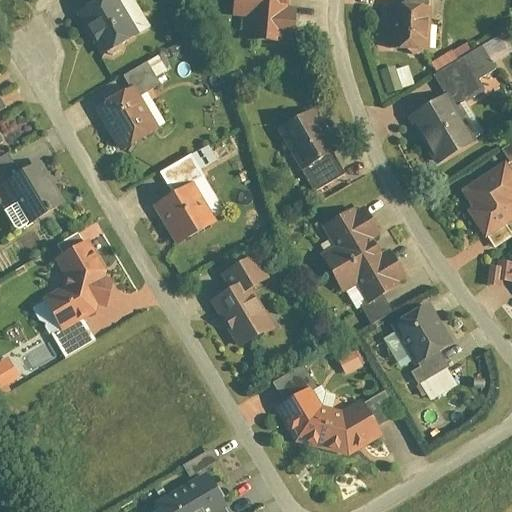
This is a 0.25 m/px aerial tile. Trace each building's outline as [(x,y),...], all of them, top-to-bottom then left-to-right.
[(127,0),(107,0),(82,14),(107,59),(147,36),(127,0)] [(238,0),(238,17),(252,17),(251,41),(288,43),(288,41),(298,41),(300,7),(292,7),(292,0),(238,0)] [(435,8),(393,6),(391,50),(433,52),(435,8)] [(406,66),(380,75),(387,95),(413,86),(406,66)] [(167,133),(141,88),(103,110),(128,154),(167,133)] [(482,142),(452,94),(412,119),(441,167),(482,142)] [(318,108),(280,130),(304,174),(343,152),(318,108)] [(10,156),(15,170),(39,161),(34,147),(10,156)] [(511,166),(509,161),(461,191),(473,210),(470,212),(488,240),(511,224),(511,166)] [(75,206),(48,162),(8,186),(19,204),(7,211),(22,237),(75,206)] [(162,208),(186,249),(228,225),(205,184),(162,208)] [(359,207),(324,229),(336,248),(324,255),(347,293),(360,285),(372,304),(410,281),(392,252),(385,256),(376,241),(386,235),(368,205),(361,210),(359,207)] [(112,273),(93,242),(59,262),(68,278),(67,289),(48,300),(67,334),(100,314),(112,273)] [(217,306),(246,353),(281,332),(258,294),(275,284),(259,257),(226,277),(236,294),(217,306)] [(457,344),(433,303),(393,327),(418,367),(457,344)] [(352,351),(334,360),(344,378),(361,369),(352,351)] [(7,387),(19,381),(7,360),(0,363),(0,399),(11,393),(7,387)] [(302,447),(329,452),(338,411),(329,409),(319,391),(282,411),(302,447)] [(365,404),(347,414),(338,411),(329,452),(354,457),(386,440),(365,404)] [(210,452),(180,468),(187,479),(216,463),(210,452)] [(222,511),(205,482),(153,511),(222,511)]
